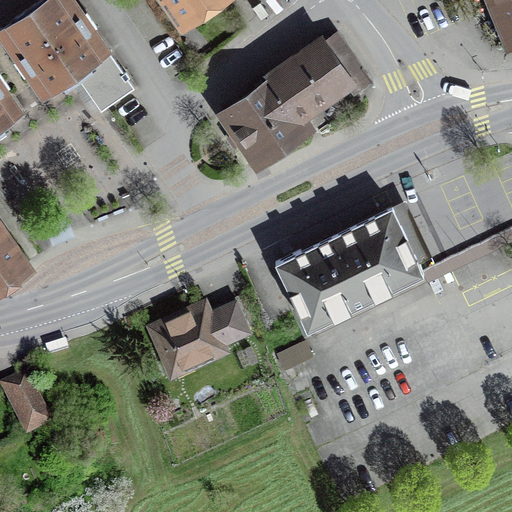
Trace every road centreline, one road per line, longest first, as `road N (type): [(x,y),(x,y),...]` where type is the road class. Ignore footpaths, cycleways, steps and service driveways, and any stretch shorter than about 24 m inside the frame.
road 1 (secondary): [(439,124),(121,276),(0,317)]
road 2 (unclassified): [(439,124),(351,0)]
